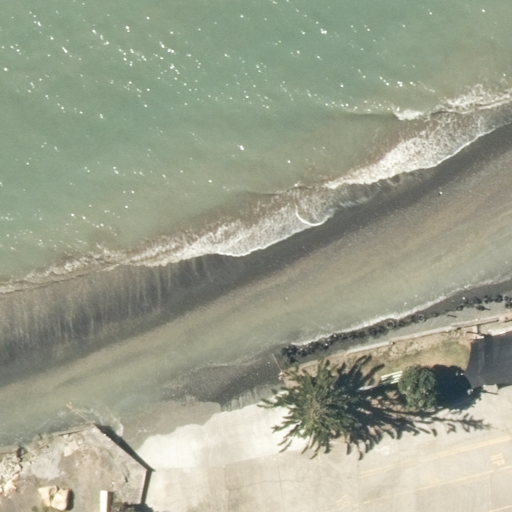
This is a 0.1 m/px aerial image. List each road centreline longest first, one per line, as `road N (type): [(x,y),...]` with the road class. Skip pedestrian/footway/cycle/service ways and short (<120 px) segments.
road 1 (track): [(511,184),(448,192),(0,338)]
road 2 (unclassified): [(283,511),(247,502),(211,464),(175,382),(115,306)]
road 3 (unclassified): [(511,455),(393,509),(357,511)]
